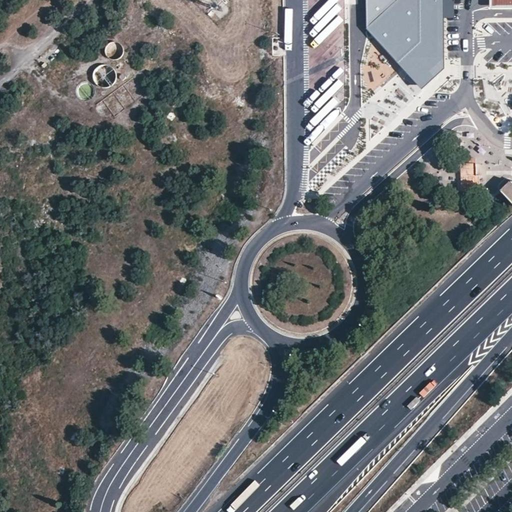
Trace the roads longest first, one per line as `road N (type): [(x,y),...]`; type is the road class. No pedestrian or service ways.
road 1 (motorway): [(511,245),(238,511)]
road 2 (motorway): [(287,511),(511,294)]
road 3 (motorway): [(351,511),(511,334)]
road 4 (motorway): [(269,328),(283,353),(279,394),(191,511)]
